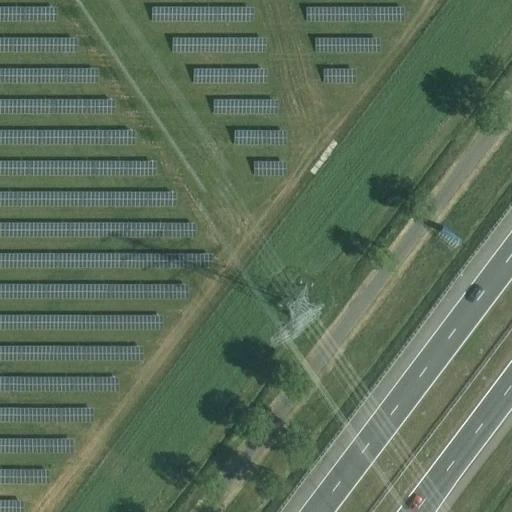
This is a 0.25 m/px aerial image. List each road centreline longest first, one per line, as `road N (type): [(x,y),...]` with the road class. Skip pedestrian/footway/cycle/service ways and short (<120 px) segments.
road 1 (unclassified): [(201,511),(511,100)]
road 2 (motorway): [(511,250),(313,511)]
road 3 (motorway): [(414,511),(511,382)]
